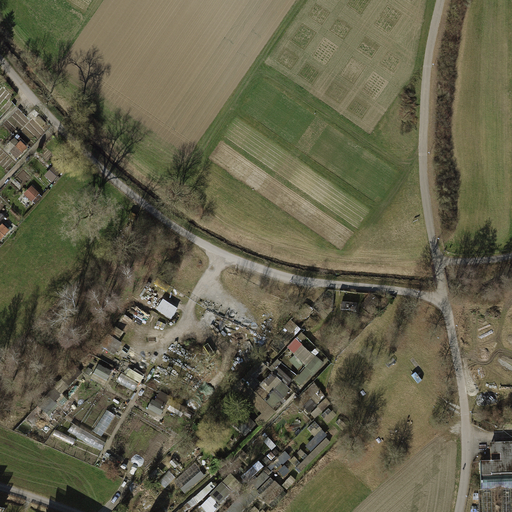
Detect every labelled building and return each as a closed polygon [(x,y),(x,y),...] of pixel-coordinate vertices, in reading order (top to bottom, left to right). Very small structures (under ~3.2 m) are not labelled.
[(17,135),(7,145),(19,157),(29,147),(17,135)] [(45,175),(53,182),(65,168),(57,161),(45,175)] [(32,202),(41,194),(34,185),(25,193),(32,202)] [(0,239),(1,240),(11,230),(1,221),(0,222),(0,239)] [(358,307),(368,314),(379,301),(369,293),(358,307)] [(355,303),(340,302),(339,310),(354,310),(355,303)] [(309,366),(296,379),(302,385),(325,364),(299,337),(290,346),(309,366)] [(304,370),(308,362),(294,355),(290,363),(304,370)] [(106,383),(113,369),(101,362),(94,377),(106,383)] [(278,406),(295,377),(276,366),(261,392),(272,398),(270,401),(278,406)] [(246,396),(269,420),(276,413),(254,389),(246,396)] [(162,413),(167,404),(154,397),(149,407),(162,413)] [(480,461),(480,476),(511,475),(511,443),(501,443),(502,460),(480,461)] [(196,462),(176,481),(187,493),(208,475),(196,462)] [(262,472),(243,492),(248,497),(267,477),(262,472)] [(511,475),(480,476),(480,490),(494,490),(497,489),(511,488),(511,475)] [(212,493),(221,502),(233,492),(224,482),(212,493)] [(511,511),(511,488),(497,489),(498,511),(511,511)] [(478,490),(478,511),(495,511),(494,490),(480,490),(478,490)] [(213,496),(196,511),(214,511),(222,505),(213,496)]
